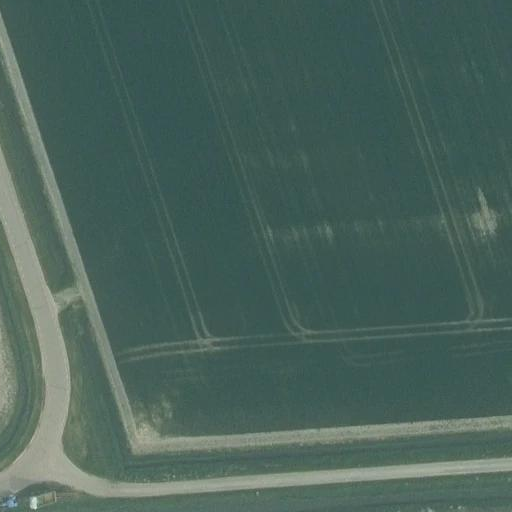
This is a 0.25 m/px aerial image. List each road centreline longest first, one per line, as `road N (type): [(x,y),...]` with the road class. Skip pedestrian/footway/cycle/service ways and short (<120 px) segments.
road 1 (unclassified): [(37,456),(98,488),(123,490),(511,464)]
road 2 (tertiary): [(37,456),(52,424),(57,379),(0,182)]
